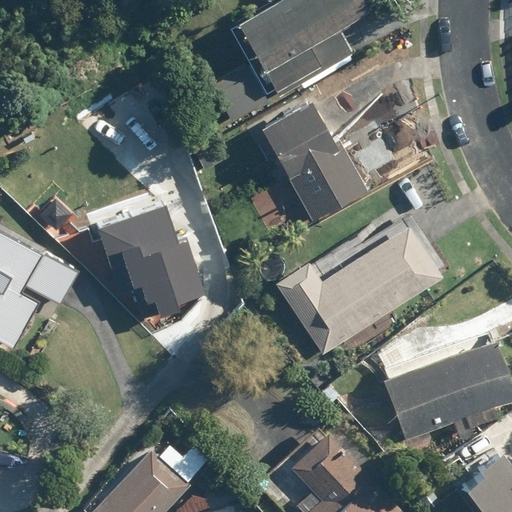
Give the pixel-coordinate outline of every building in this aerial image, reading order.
[(364,0),(268,0),(226,24),(248,62),(209,84),(230,121),(267,100),(263,92),(272,86),(277,95),(353,52),(338,26),(369,9),(364,0)] [(308,97),(257,126),(311,220),(367,188),(337,136),(332,139),(308,97)] [(80,221),(158,294),(197,253),(168,225),(184,207),(136,162),(80,221)] [(272,281),(321,354),(442,274),(407,221),(320,279),(306,258),(272,281)] [(0,340),(12,347),(38,300),(20,290),(23,285),(60,304),(78,270),(0,228),(0,340)] [(511,392),(491,337),(381,377),(403,438),(511,398),(511,392)] [(301,511),(404,511),(327,428),(288,464),(318,497),(301,511)] [(149,447),(88,511),(163,511),(190,484),(149,447)] [(477,511),(505,511),(511,507),(511,465),(500,450),(476,468),(480,473),(460,488),(477,511)]
